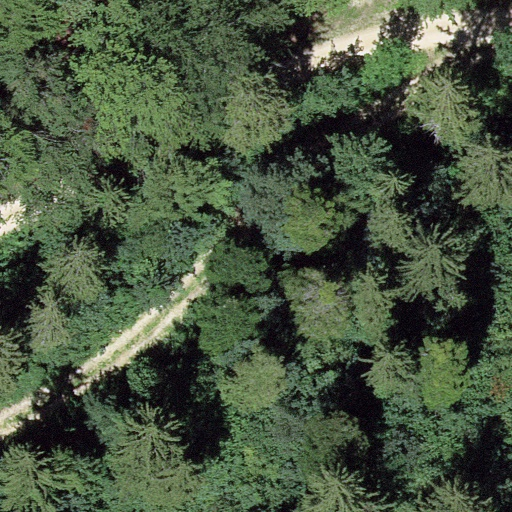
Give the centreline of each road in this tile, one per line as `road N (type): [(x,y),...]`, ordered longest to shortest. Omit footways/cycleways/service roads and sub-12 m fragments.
road 1 (track): [(505,0),(430,91),(345,138),(89,380),(0,428)]
road 2 (track): [(0,206),(315,56),(511,25)]
